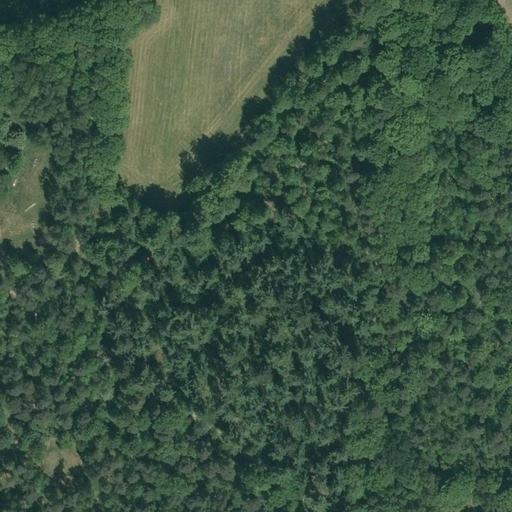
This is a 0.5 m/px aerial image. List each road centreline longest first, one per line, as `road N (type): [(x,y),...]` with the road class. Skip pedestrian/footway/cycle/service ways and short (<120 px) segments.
road 1 (unclassified): [(356,511),(405,0)]
road 2 (track): [(87,345),(314,511)]
